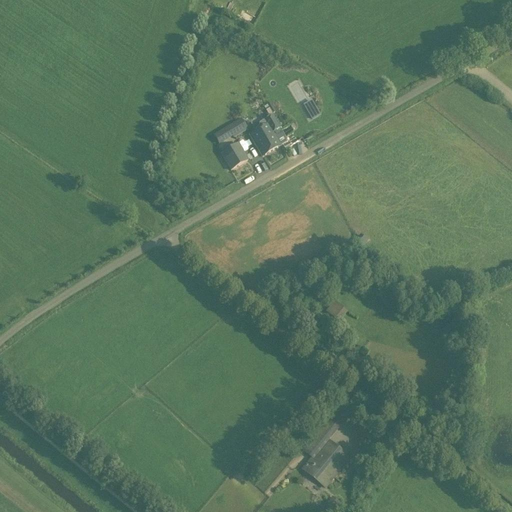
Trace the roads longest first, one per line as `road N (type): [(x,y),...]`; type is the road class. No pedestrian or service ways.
road 1 (unclassified): [(510,511),(164,235)]
road 2 (unclassified): [(164,235),(511,36)]
road 3 (unclassified): [(0,342),(164,235)]
